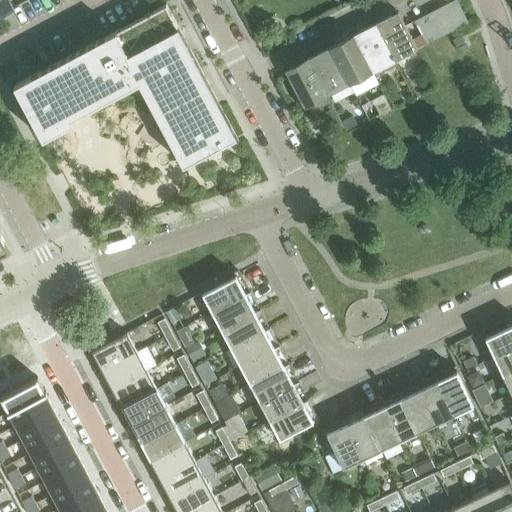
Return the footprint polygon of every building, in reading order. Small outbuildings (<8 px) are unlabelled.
[(0,0),(0,13),(13,6),(9,0),(0,0)] [(468,23),(455,0),(454,0),(445,5),(457,28),(468,23)] [(158,3),(4,85),(33,139),(41,135),(65,122),(62,118),(131,82),(174,164),(226,136),(158,3)] [(457,28),(445,5),(435,10),(447,34),(457,28)] [(447,34),(435,10),(424,16),(437,39),(447,34)] [(418,49),(399,12),(376,24),(395,61),(418,49)] [(437,39),(424,16),(414,21),(426,45),(437,39)] [(395,61),(376,24),(353,36),(373,73),(395,61)] [(468,48),(462,35),(453,40),(459,52),(468,48)] [(373,73),(353,36),(331,47),(350,84),(373,73)] [(350,84),(331,47),(308,59),(327,96),(350,84)] [(327,96),(308,59),(285,71),(304,108),(327,96)] [(0,255),(9,250),(0,232),(0,255)] [(245,293),(241,286),(247,283),(241,272),(202,293),(212,311),(245,293)] [(255,311),(251,304),(256,301),(250,290),(245,293),(212,311),(221,329),(255,311)] [(265,329),(261,322),(266,320),(260,308),(255,311),(221,329),(231,347),(265,329)] [(172,332),(165,318),(158,322),(165,336),(172,332)] [(511,346),(511,323),(485,337),(494,355),(511,346)] [(274,348),(270,341),(276,338),(270,327),(265,329),(231,347),(241,365),(274,348)] [(101,369),(137,350),(127,332),(92,351),(101,369)] [(180,347),(172,332),(165,336),(173,351),(180,347)] [(284,366),(280,359),(285,356),(280,345),(274,348),(241,365),(251,384),(284,366)] [(111,388),(147,369),(156,364),(147,346),(137,350),(101,369),(111,388)] [(511,369),(511,346),(494,355),(503,374),(511,369)] [(191,369),(184,354),(177,358),(184,372),(191,369)] [(260,402),(299,381),(289,363),(284,366),(251,384),(260,402)] [(474,405),(458,370),(455,365),(444,371),(446,376),(439,379),(455,413),(474,405)] [(121,406),(157,387),(147,369),(111,388),(121,406)] [(199,383),(191,369),(184,372),(192,387),(199,383)] [(511,393),(511,392),(511,369),(503,374),(511,393)] [(455,413),(439,379),(436,374),(425,379),(427,385),(420,388),(436,422),(455,413)] [(38,377),(1,396),(9,411),(46,392),(45,391),(38,377)] [(303,402),(300,395),(305,393),(299,381),(260,402),(270,420),(303,402)] [(235,436),(248,429),(225,382),(211,389),(235,436)] [(436,422),(420,388),(418,383),(406,388),(409,394),(401,397),(418,431),(436,422)] [(130,424),(166,405),(157,387),(121,406),(130,424)] [(211,404),(203,390),(196,394),(204,408),(211,404)] [(46,392),(9,411),(16,424),(12,426),(12,427),(53,405),(46,393),(46,392)] [(418,431),(401,397),(399,392),(387,397),(390,403),(383,406),(399,440),(418,431)] [(313,421),(309,414),(315,411),(309,400),(303,402),(270,420),(280,438),(313,421)] [(399,440),(383,406),(380,401),(369,406),(371,412),(364,415),(380,449),(399,440)] [(218,419),(211,404),(204,408),(211,422),(218,419)] [(53,405),(12,427),(19,441),(60,419),(53,405)] [(140,442),(176,423),(166,405),(130,424),(140,442)] [(380,449),(364,415),(362,410),(350,415),(353,420),(345,424),(362,458),(380,449)] [(362,458),(345,424),(343,418),(331,424),(334,429),(327,433),(343,467),(362,458)] [(60,419),(19,441),(27,454),(67,433),(60,419)] [(150,460),(186,441),(176,423),(140,442),(150,460)] [(230,441),(222,427),(215,430),(223,445),(230,441)] [(67,433),(27,454),(27,455),(31,453),(38,466),(75,447),(67,433)] [(159,479),(195,460),(186,441),(150,460),(159,479)] [(238,455),(230,441),(223,445),(231,459),(238,455)] [(472,449),(469,442),(454,449),(457,456),(472,449)] [(496,452),(493,445),(478,452),(482,459),(496,452)] [(7,447),(0,450),(0,457),(1,460),(11,455),(7,447)] [(75,447),(38,466),(45,479),(41,481),(41,482),(82,460),(75,447)] [(473,463),(470,456),(455,463),(458,470),(473,463)] [(82,460),(41,482),(49,496),(89,474),(82,460)] [(169,497),(205,478),(195,460),(159,479),(169,497)] [(249,477),(242,462),(234,466),(242,480),(249,477)] [(275,462),(256,473),(265,488),(284,478),(275,462)] [(458,470),(455,463),(440,470),(444,477),(458,470)] [(17,468),(8,473),(12,480),(21,475),(17,468)] [(436,480),(433,473),(418,480),(422,487),(436,480)] [(89,474),(49,496),(53,494),(60,507),(97,488),(89,474)] [(287,489),(301,482),(297,474),(283,482),(287,489)] [(21,475),(12,480),(16,488),(25,483),(21,475)] [(257,491),(249,477),(242,480),(250,495),(257,491)] [(177,511),(184,511),(215,496),(205,478),(169,497),(177,511)] [(422,487),(418,480),(403,487),(407,494),(422,487)] [(511,511),(511,485),(510,480),(491,489),(501,511),(511,511)] [(272,497),(287,489),(283,482),(269,490),(272,497)] [(473,498),(479,511),(501,511),(491,489),(488,482),(469,491),(473,498)] [(97,488),(60,507),(62,511),(84,511),(104,502),(97,488)] [(399,498),(396,491),(381,498),(385,505),(399,498)] [(32,495),(23,500),(26,508),(36,503),(32,495)] [(223,511),(215,496),(184,511),(223,511)] [(385,505),(381,498),(367,505),(370,511),(385,505)] [(479,511),(473,498),(454,507),(456,511),(479,511)] [(268,511),(261,499),(254,503),(258,511),(268,511)] [(109,511),(104,502),(84,511),(109,511)] [(36,503),(26,508),(28,511),(36,511),(40,510),(36,503)]
